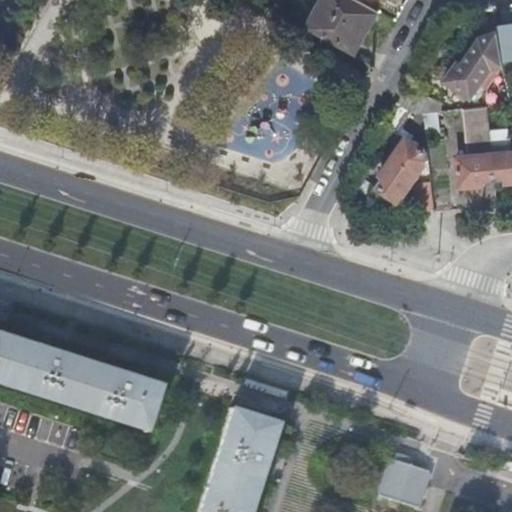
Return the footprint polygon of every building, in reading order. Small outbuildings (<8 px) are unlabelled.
[(325,0),(310,30),(356,56),(380,12),(358,0),(325,0)] [(511,28),(499,30),(499,32),(500,39),(504,60),(511,58),(511,28)] [(500,39),(499,32),(482,39),(465,64),(461,61),(447,81),(472,99),(481,85),(485,88),(501,67),(505,67),(504,60),(500,39)] [(500,85),(503,105),(511,104),(508,84),(500,85)] [(407,86),(397,104),(416,116),(425,115),(438,113),(440,113),(441,103),(407,86)] [(483,180),(495,179),(491,131),(489,106),(465,110),(470,156),(458,158),(460,187),(484,185),(483,180)] [(438,113),(425,115),(425,116),(426,135),(440,133),(438,113)] [(399,202),(428,160),(426,135),(425,116),(415,117),(411,114),(398,133),(406,139),(382,174),(386,177),(379,187),(399,202)] [(491,131),(495,179),(506,178),(506,183),(511,182),(511,149),(510,129),(491,131)] [(435,213),(433,183),(414,185),(416,214),(435,213)] [(0,383),(142,429),(142,430),(144,431),(159,384),(157,383),(156,385),(130,376),(134,365),(122,361),(121,362),(118,364),(113,362),(111,370),(67,356),(70,344),(59,340),(58,341),(54,343),(50,342),(47,350),(3,336),(6,324),(0,321),(0,383)] [(247,511),(261,471),(272,475),(276,463),(274,463),(273,457),(274,455),(267,452),(271,437),(279,440),(284,426),(277,424),(277,422),(230,407),(230,410),(231,410),(198,511),(247,511)] [(395,452),(392,458),(405,462),(407,456),(395,452)] [(405,462),(392,458),(390,458),(390,459),(391,460),(380,493),(379,493),(378,494),(417,507),(417,505),(416,504),(427,471),(427,472),(428,470),(410,463),(411,458),(407,456),(405,462)]
